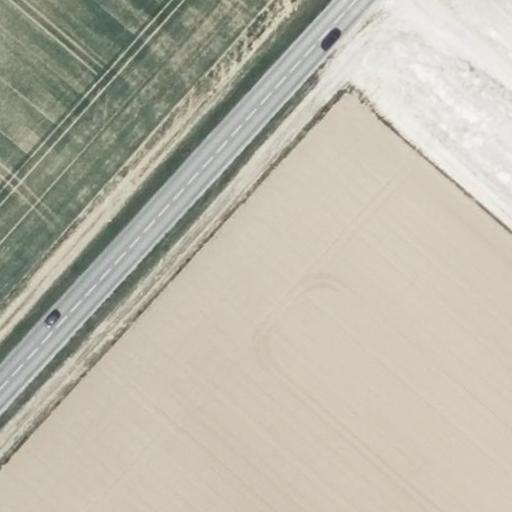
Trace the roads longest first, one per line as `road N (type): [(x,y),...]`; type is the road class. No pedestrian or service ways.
road 1 (track): [(0,445),(410,0)]
road 2 (secondary): [(0,389),(355,0)]
road 3 (track): [(294,0),(0,325)]
road 4 (track): [(511,217),(313,45)]
